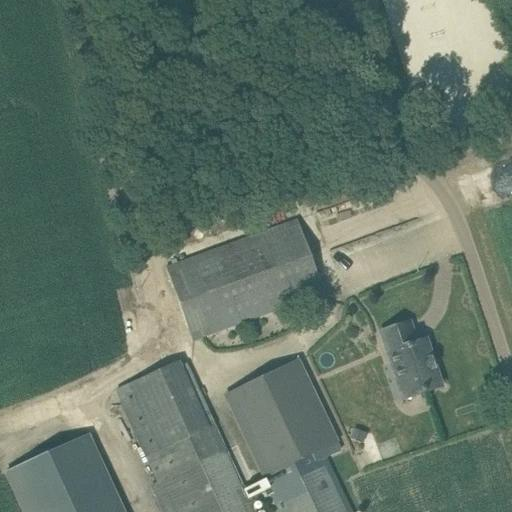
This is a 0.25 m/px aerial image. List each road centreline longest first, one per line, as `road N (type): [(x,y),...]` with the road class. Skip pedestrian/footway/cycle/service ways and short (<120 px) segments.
road 1 (unclassified): [(511,381),(463,234),(429,172),(356,140),(164,110),(135,96),(102,58),(85,0)]
road 2 (track): [(0,428),(172,356),(119,149),(113,78)]
